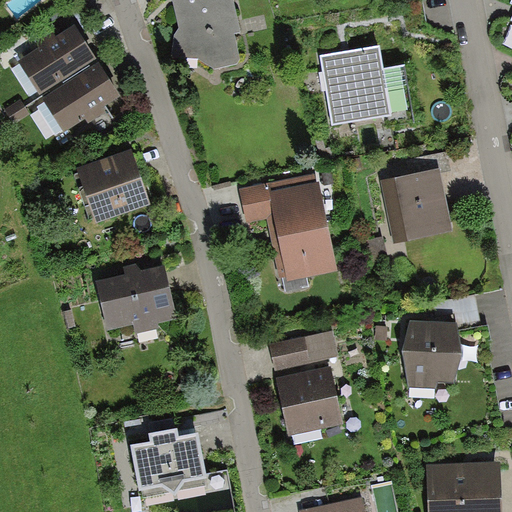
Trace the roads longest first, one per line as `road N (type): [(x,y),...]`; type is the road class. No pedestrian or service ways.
road 1 (residential): [(124,0),(205,242),(259,511)]
road 2 (residential): [(511,249),(463,0)]
